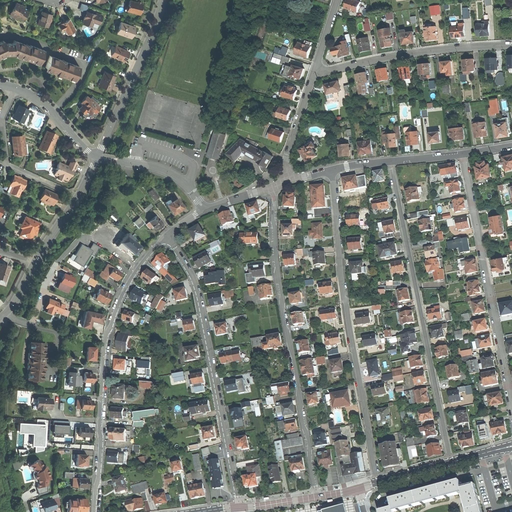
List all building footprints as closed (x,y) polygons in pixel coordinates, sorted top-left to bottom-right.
[(138,2),(130,0),(128,5),(130,6),(128,11),(139,14),(141,9),(142,3),(140,3),(138,2)] [(272,0),(264,24),(272,27),(280,1),(276,0),(272,0)] [(347,0),(347,3),(345,8),(357,12),(361,2),(354,0),(347,0)] [(20,5),(16,3),(9,14),(16,19),(18,17),(22,19),(27,11),(23,9),(24,6),(22,5),(21,4),(20,5)] [(79,10),(86,12),(86,11),(86,10),(88,5),(81,3),(79,10)] [(430,6),(432,15),(441,14),(440,5),(430,6)] [(86,11),(86,12),(84,16),(82,23),(91,27),(93,22),(94,20),(95,14),(91,13),(91,11),(86,10),(86,11)] [(46,12),(42,11),(38,24),(47,27),(51,14),(46,12)] [(63,21),(58,24),(62,31),(65,29),(67,34),(75,30),(69,19),(67,20),(64,22),(63,21)] [(483,24),(477,25),(478,36),(482,35),(482,36),(485,36),(488,36),(488,35),(490,35),(490,24),(488,24),(487,21),(483,22),(483,24)] [(135,27),(120,22),(116,33),(131,38),(133,32),(135,27)] [(452,27),(453,38),(457,37),(457,38),(459,37),(461,37),(466,37),(464,23),(461,24),(461,26),(452,27)] [(425,25),(427,41),(432,40),(438,40),(436,27),(429,27),(428,25),(425,25)] [(406,30),(401,31),(403,44),(404,44),(406,46),(408,45),(409,43),(412,43),(415,42),(414,37),(416,37),(415,35),(414,35),(413,32),(407,33),(406,30)] [(380,37),(382,48),(388,47),(392,46),(390,35),(380,37)] [(358,40),(360,52),(366,51),(371,50),(368,38),(358,40)] [(24,44),(14,40),(13,43),(12,51),(20,54),(19,56),(27,59),(32,61),(33,59),(39,62),(44,50),(30,45),(29,47),(28,47),(28,46),(27,44),(25,45),(25,46),(24,45),(24,44)] [(6,51),(12,51),(13,43),(5,43),(6,51)] [(295,54),(308,58),(310,52),(312,47),(311,46),(305,44),(299,43),(295,54)] [(110,56),(111,55),(115,46),(111,44),(106,54),(110,56)] [(350,55),(348,44),(342,45),(337,47),(339,53),(340,57),(346,56),(350,55)] [(111,55),(124,61),(126,56),(128,51),(115,46),(111,55)] [(61,59),(50,55),(45,67),(52,70),(51,72),(55,73),(55,74),(57,75),(60,76),(61,75),(67,78),(68,76),(75,78),(79,66),(66,61),(65,62),(64,62),(63,60),(61,61),(60,60),(61,59)] [(487,59),(486,59),(487,73),(492,73),(492,70),(498,70),(498,66),(500,66),(499,63),(498,63),(497,58),(495,58),(492,58),(487,59)] [(469,60),(463,60),(464,74),(468,74),(468,71),(475,70),(475,68),(476,68),(476,64),(475,64),(474,59),(469,60)] [(447,62),(442,62),(442,68),(441,68),(441,71),(443,70),(443,72),(448,72),(453,71),(452,61),(447,62)] [(420,65),(421,75),(431,74),(430,64),(425,64),(420,65)] [(290,77),(290,76),(293,67),(288,65),(285,75),(290,77)] [(305,69),(294,65),(293,67),(290,76),(292,76),(295,77),(301,79),(303,74),(305,69)] [(405,67),(400,68),(402,80),(412,78),(410,66),(405,67)] [(385,80),(389,79),(387,68),(382,69),(377,70),(379,81),(385,80)] [(114,76),(105,71),(102,76),(101,80),(102,80),(100,85),(110,90),(112,84),(111,84),(112,81),(114,76)] [(361,73),(356,75),(359,85),(366,83),(368,83),(368,80),(369,80),(369,77),(367,77),(366,72),(361,73)] [(339,81),(325,85),(327,92),(328,94),(329,100),(335,98),(334,93),(341,91),(339,81)] [(368,92),(366,83),(359,85),(361,94),(368,92)] [(283,96),(295,100),(296,95),(298,90),(294,89),(295,87),(291,86),(290,88),(286,86),(283,96)] [(86,96),(82,101),(84,103),(79,108),(81,110),(84,112),(84,113),(86,111),(90,114),(93,110),(95,112),(99,107),(96,104),(96,103),(90,98),(90,99),(86,96)] [(492,108),(493,114),(497,113),(499,113),(497,99),(490,100),(492,108)] [(29,109),(19,105),(16,110),(14,114),(13,114),(11,117),(23,122),(29,109)] [(287,107),(284,106),(284,108),(281,107),(279,113),(276,112),(275,116),(288,120),(290,115),(291,110),(287,109),(287,107)] [(504,137),(509,136),(508,129),(510,129),(508,118),(499,119),(500,124),(496,124),(498,138),(504,137)] [(473,122),(476,138),(482,137),(487,136),(485,122),(479,123),(478,122),(473,122)] [(458,140),(464,139),(463,128),(459,128),(454,129),(450,129),(451,141),(458,140)] [(284,132),(273,129),(272,134),(269,133),(268,137),(281,142),(283,137),(284,132)] [(51,134),(46,131),(38,148),(50,154),(53,148),(51,147),(56,136),(51,134)] [(407,133),(409,145),(414,145),(419,144),(418,131),(412,132),(407,132),(407,133)] [(209,156),(219,159),(226,135),(216,132),(209,156)] [(429,133),(430,143),(435,142),(441,142),(440,132),(436,132),(429,133)] [(388,134),(384,135),(385,143),(387,143),(388,148),(392,147),(398,147),(397,139),(396,134),(395,134),(388,134)] [(26,145),(24,145),(23,136),(12,137),(12,145),(14,155),(15,155),(15,157),(25,156),(25,155),(27,155),(26,145)] [(241,139),(228,154),(236,162),(242,155),(244,156),(246,154),(255,160),(255,159),(258,161),(257,162),(267,168),(270,163),(273,157),(264,151),(263,152),(256,148),(258,144),(246,138),(245,141),(241,139)] [(372,141),(359,142),(361,154),(363,154),(364,155),(366,155),(367,154),(366,154),(370,153),(373,153),(372,145),(372,141)] [(301,150),(308,162),(313,158),(317,156),(313,148),(316,146),(313,142),(301,150)] [(339,142),(341,156),(346,156),(351,155),(350,150),(352,150),(351,147),(350,147),(349,144),(343,145),(343,142),(339,142)] [(511,155),(504,157),(504,161),(502,162),(503,164),(505,164),(507,171),(511,169),(511,155)] [(65,165),(59,162),(56,170),(54,175),(58,177),(58,176),(63,179),(67,180),(69,177),(68,176),(69,176),(70,176),(72,170),(73,168),(67,166),(67,168),(65,167),(64,167),(65,165)] [(69,162),(67,166),(73,168),(72,170),(75,171),(77,164),(74,162),(69,162)] [(486,162),(479,163),(479,166),(477,167),(477,170),(478,173),(478,174),(478,175),(478,176),(478,177),(479,178),(479,179),(492,176),(491,172),(490,168),(489,164),(486,165),(486,162)] [(456,164),(440,167),(442,176),(450,175),(458,173),(459,172),(458,169),(457,168),(457,166),(456,164)] [(373,177),(374,183),(385,181),(384,176),(383,171),(374,173),(375,177),(373,177)] [(19,178),(13,176),(9,186),(12,187),(14,188),(11,194),(17,196),(20,190),(21,191),(25,181),(19,178)] [(343,179),(346,191),(351,190),(355,189),(359,188),(357,177),(357,176),(350,178),(343,179)] [(365,176),(357,177),(359,188),(367,187),(365,176)] [(459,181),(446,184),(447,188),(450,188),(451,194),(461,192),(461,188),(460,186),(461,186),(461,185),(461,183),(460,182),(459,182),(459,181)] [(314,209),(326,208),(325,197),(324,186),(312,187),(314,209)] [(417,188),(406,190),(407,195),(408,200),(407,200),(408,203),(411,202),(420,200),(419,194),(418,189),(417,188)] [(148,192),(154,200),(158,197),(152,189),(148,192)] [(57,196),(44,190),(40,200),(47,203),(53,206),(55,201),(57,196)] [(290,207),(295,207),(295,203),(296,197),(294,197),(295,194),(288,194),(288,197),(285,197),(285,202),(285,206),(290,207)] [(388,198),(373,202),(374,209),(379,208),(379,210),(390,208),(389,203),(388,198)] [(170,203),(166,205),(172,215),(178,212),(183,208),(177,199),(170,203)] [(455,209),(456,213),(464,212),(463,210),(466,209),(465,204),(464,200),(454,201),(454,205),(455,209)] [(252,205),(247,206),(250,216),(255,214),(261,212),(258,203),(252,205)] [(299,204),(295,203),(295,207),(290,207),(290,211),(298,212),(299,204)] [(224,214),(220,215),(224,226),(227,224),(230,223),(234,222),(233,220),(235,219),(234,216),(232,217),(230,211),(224,214)] [(352,216),(347,216),(347,222),(348,227),(364,225),(363,222),(361,222),(360,215),(354,216),(352,216)] [(501,215),(491,217),(493,227),(492,227),(489,227),(490,231),(491,235),(494,234),(504,232),(501,215)] [(163,224),(155,216),(145,225),(149,229),(152,227),(156,231),(160,227),(163,224)] [(40,224),(26,217),(20,228),(23,229),(20,234),(26,236),(25,238),(30,241),(33,234),(35,230),(37,231),(40,224)] [(133,222),(138,228),(144,223),(144,222),(144,221),(144,220),(143,220),(141,220),(139,217),(133,222)] [(468,218),(456,220),(457,224),(458,231),(470,229),(469,223),(468,218)] [(385,230),(385,233),(387,233),(387,234),(394,233),(393,232),(396,231),(395,226),(394,220),(383,223),(385,230)] [(423,221),(420,222),(421,227),(422,232),(432,230),(432,226),(431,223),(430,220),(428,220),(423,221)] [(314,239),(323,239),(323,231),(322,223),(313,224),(313,231),(310,232),(310,237),(314,236),(314,239)] [(293,225),(283,225),(283,231),(283,236),(293,236),(293,229),(293,225)] [(194,229),(190,231),(196,241),(205,236),(199,226),(194,229)] [(24,240),(25,238),(26,236),(20,234),(23,229),(20,228),(16,236),(24,240)] [(119,242),(126,248),(132,240),(133,239),(127,233),(119,242)] [(258,233),(241,234),(241,244),(250,244),(258,243),(258,239),(258,233)] [(349,244),(350,250),(362,249),(361,238),(349,239),(349,244)] [(460,248),(461,254),(471,252),(469,246),(468,239),(448,243),(449,250),(460,248)] [(126,248),(134,254),(137,251),(140,247),(132,240),(126,248)] [(214,252),(222,248),(217,240),(210,245),(214,252)] [(92,243),(89,249),(92,251),(90,255),(93,257),(99,247),(92,243)] [(89,249),(81,244),(74,255),(76,256),(73,261),(82,267),(90,255),(92,251),(89,249)] [(395,244),(379,247),(381,258),(388,257),(392,256),(397,255),(396,250),(395,244)] [(433,247),(425,248),(426,254),(427,258),(437,256),(436,248),(435,246),(433,247)] [(197,263),(200,269),(212,262),(209,256),(207,253),(206,252),(194,259),(197,263)] [(314,252),(310,252),(310,253),(310,254),(310,258),(315,258),(315,265),(326,264),(325,259),(325,252),(314,253),(314,252)] [(163,254),(155,261),(163,269),(165,267),(168,271),(171,268),(168,265),(171,262),(166,257),(163,254)] [(285,261),(286,266),(295,265),(296,265),(296,261),(295,255),(293,255),(292,254),(284,255),(285,261)] [(111,260),(119,265),(121,261),(114,256),(111,260)] [(503,258),(493,260),(493,263),(494,266),(494,267),(493,267),(493,270),(494,270),(495,270),(495,271),(498,270),(503,270),(505,269),(504,261),(503,258)] [(438,259),(427,262),(428,268),(429,273),(434,272),(440,270),(439,267),(440,267),(439,263),(438,259)] [(462,263),(463,263),(463,267),(466,267),(467,274),(478,272),(477,267),(476,260),(466,262),(462,263)] [(155,261),(152,264),(165,278),(166,277),(169,274),(170,273),(168,271),(165,267),(163,269),(155,261)] [(392,264),(394,273),(405,271),(404,266),(403,261),(392,264)] [(363,262),(351,263),(352,269),(352,275),(364,274),(363,262)] [(105,280),(107,275),(112,268),(107,264),(102,272),(101,271),(98,276),(105,280)] [(256,278),(266,276),(265,271),(264,265),(249,267),(250,274),(250,279),(254,279),(254,278),(256,278)] [(4,269),(1,268),(0,270),(0,283),(1,284),(1,282),(6,284),(11,272),(7,270),(4,269)] [(121,273),(112,268),(107,275),(116,281),(119,276),(121,273)] [(85,270),(83,274),(93,280),(95,276),(91,274),(85,270)] [(145,274),(142,279),(147,282),(146,283),(148,284),(149,283),(152,285),(155,280),(158,281),(160,278),(148,270),(145,274)] [(444,270),(440,270),(434,272),(436,281),(445,279),(444,270)] [(206,281),(206,285),(220,284),(220,286),(227,285),(225,271),(218,271),(218,273),(211,274),(211,276),(205,277),(206,281)] [(62,278),(60,283),(70,287),(74,278),(63,274),(62,278)] [(83,274),(81,278),(94,285),(96,281),(93,280),(83,274)] [(256,282),(256,278),(254,278),(254,279),(250,279),(250,274),(247,274),(248,283),(256,282)] [(470,292),(471,296),(478,295),(478,293),(481,293),(481,292),(482,291),(481,288),(480,288),(479,285),(478,281),(468,283),(469,287),(470,292)] [(70,287),(60,283),(58,288),(67,292),(70,287)] [(320,284),(321,295),(334,293),(333,288),(333,283),(320,284)] [(272,285),(259,287),(261,300),(272,298),(271,296),(273,296),(272,290),(272,285)] [(177,299),(177,301),(188,299),(187,294),(185,288),(175,291),(176,296),(173,297),(174,300),(177,299)] [(133,295),(131,299),(141,304),(144,299),(147,300),(149,296),(136,289),(133,295)] [(397,291),(399,302),(410,300),(409,295),(408,289),(397,291)] [(110,295),(99,290),(96,296),(94,299),(105,304),(108,299),(110,295)] [(156,297),(162,300),(165,296),(159,292),(156,296),(156,297)] [(291,299),(292,305),(302,302),(300,292),(290,294),(291,299)] [(222,294),(209,296),(210,302),(211,306),(224,304),(222,294)] [(152,307),(157,309),(162,300),(156,297),(153,303),(154,303),(152,307)] [(61,309),(63,305),(48,299),(47,303),(45,308),(47,308),(45,312),(52,315),(53,311),(60,313),(61,309)] [(473,303),(475,314),(486,312),(485,307),(484,301),(473,303)] [(511,305),(511,303),(500,305),(501,311),(502,316),(507,315),(507,316),(510,315),(511,314),(511,305)] [(429,316),(430,321),(442,318),(440,307),(437,307),(438,309),(428,311),(429,316)] [(328,320),(333,319),(337,319),(337,315),(336,310),(334,310),(330,310),(321,312),(322,320),(328,320)] [(89,329),(91,321),(92,321),(100,323),(101,320),(102,315),(85,311),(83,321),(79,320),(77,326),(89,329)] [(124,316),(123,320),(133,323),(135,314),(126,311),(124,316)] [(407,311),(400,312),(401,321),(403,321),(404,325),(414,323),(413,317),(412,312),(407,313),(407,311)] [(305,323),(303,312),(292,314),(293,315),(292,315),(291,316),(292,318),(293,319),(294,323),(294,325),(305,323)] [(358,320),(358,325),(371,323),(370,313),(357,315),(358,320)] [(184,321),(186,331),(195,329),(195,325),(194,321),(189,322),(189,320),(184,321)] [(474,322),(477,332),(488,330),(488,329),(489,328),(489,326),(488,325),(487,325),(487,323),(486,320),(474,322)] [(216,333),(217,336),(228,334),(227,328),(228,328),(227,323),(216,325),(217,330),(216,330),(216,333)] [(446,325),(431,328),(433,333),(434,338),(437,337),(437,339),(445,338),(443,329),(447,328),(446,325)] [(455,332),(456,339),(464,338),(462,331),(455,332)] [(336,333),(329,334),(331,345),(337,344),(341,343),(340,339),(340,334),(336,335),(336,333)] [(402,339),(403,345),(410,344),(414,343),(417,342),(416,337),(415,333),(401,336),(402,339)] [(270,343),(271,349),(275,348),(275,349),(279,349),(278,347),(283,346),(282,341),(281,334),(268,336),(270,343)] [(118,342),(117,350),(126,352),(129,336),(121,335),(120,335),(118,342)] [(364,342),(365,347),(378,345),(376,335),(363,337),(364,342)] [(477,342),(478,349),(493,346),(492,341),(491,335),(479,337),(480,341),(477,342)] [(264,344),(263,337),(251,339),(252,347),(264,345),(264,344)] [(299,348),(300,353),(310,351),(309,345),(308,340),(301,342),(298,342),(299,348)] [(35,343),(30,342),(30,344),(28,344),(28,349),(30,349),(29,353),(28,353),(27,359),(28,359),(28,361),(28,363),(27,363),(27,369),(28,369),(28,373),(26,373),(26,378),(27,378),(27,380),(32,380),(32,381),(36,382),(36,380),(41,381),(42,370),(44,370),(44,365),(43,365),(43,360),(44,360),(45,354),(43,354),(44,344),(39,343),(39,342),(35,342),(35,343)] [(412,352),(410,346),(410,344),(403,345),(402,346),(403,354),(412,352)] [(184,357),(185,362),(196,360),(196,358),(200,357),(200,352),(198,346),(185,349),(187,356),(184,357)] [(447,346),(436,348),(437,353),(436,353),(436,354),(436,355),(436,356),(437,356),(438,359),(443,358),(443,360),(450,359),(447,346)] [(95,348),(87,347),(86,360),(94,360),(94,354),(95,348)] [(240,351),(232,352),(234,362),(234,363),(242,361),(240,351)] [(221,359),(222,364),(234,362),(232,352),(225,353),(220,354),(221,359)] [(421,356),(410,358),(412,368),(416,368),(417,369),(420,368),(420,367),(423,366),(422,360),(421,356)] [(480,365),(481,369),(495,367),(494,363),(494,361),(494,360),(495,359),(495,357),(494,356),(493,356),(485,357),(485,359),(482,359),(483,364),(480,365)] [(316,358),(317,358),(318,365),(325,364),(324,357),(316,358)] [(61,366),(69,366),(69,359),(62,358),(61,366)] [(312,359),(301,361),(302,366),(301,366),(301,369),(302,371),(303,371),(304,376),(308,375),(315,374),(312,359)] [(126,361),(116,360),(115,365),(115,370),(126,371),(126,365),(126,361)] [(342,360),(331,362),(333,373),(342,371),(344,371),(343,366),(342,360)] [(369,369),(370,377),(380,375),(377,360),(368,362),(369,369)] [(467,362),(470,374),(479,373),(477,362),(475,360),(472,361),(467,362)] [(147,376),(147,369),(150,369),(151,362),(142,362),(138,362),(137,375),(147,376)] [(458,366),(447,368),(448,373),(450,379),(460,377),(460,376),(459,375),(458,366)] [(75,373),(69,372),(68,385),(82,386),(82,376),(78,376),(78,374),(75,373)] [(89,373),(84,372),(84,373),(83,382),(93,382),(93,378),(93,374),(89,374),(89,373)] [(414,374),(416,385),(417,384),(417,386),(424,385),(424,383),(427,382),(426,377),(425,372),(414,374)] [(496,372),(483,374),(484,382),(481,382),(482,385),(485,385),(485,387),(499,384),(498,379),(497,377),(498,377),(498,376),(498,374),(497,373),(496,372)] [(193,380),(194,386),(195,386),(203,384),(206,384),(205,379),(204,374),(192,376),(193,380)] [(244,379),(237,380),(239,390),(239,394),(246,392),(244,379)] [(227,387),(227,392),(239,390),(237,380),(226,382),(227,387)] [(288,395),(287,393),(291,392),(290,387),(289,382),(271,385),(272,388),(279,387),(280,394),(281,394),(281,396),(288,395)] [(385,384),(372,386),(373,391),(374,396),(387,394),(385,384)] [(114,392),(113,399),(124,399),(125,392),(132,392),(133,387),(125,386),(114,385),(114,392)] [(413,404),(419,403),(416,392),(416,389),(410,391),(412,399),(409,400),(410,404),(413,403),(413,404)] [(20,391),(21,403),(26,402),(26,401),(29,401),(28,390),(20,391)] [(419,403),(419,404),(429,402),(428,396),(427,390),(416,392),(419,403)] [(349,391),(331,394),(333,405),(345,403),(345,406),(351,405),(350,398),(349,391)] [(461,398),(460,393),(459,391),(449,393),(450,398),(451,403),(461,401),(461,398)] [(309,402),(309,405),(319,403),(318,398),(321,398),(320,393),(316,393),(308,395),(308,396),(307,396),(307,399),(308,399),(309,402)] [(501,393),(484,397),(485,404),(490,403),(491,407),(494,406),(498,405),(503,404),(503,403),(504,403),(503,399),(502,399),(502,398),(501,393)] [(266,398),(268,405),(275,404),(274,397),(266,398)] [(37,398),(36,410),(43,410),(43,408),(50,409),(50,404),(50,399),(37,398)] [(81,409),(92,410),(92,405),(92,400),(81,400),(81,409)] [(191,404),(193,415),(203,413),(207,412),(211,411),(210,406),(209,401),(191,404)] [(242,403),(243,408),(247,407),(248,410),(252,410),(250,402),(242,403)] [(284,411),(283,406),(287,405),(287,402),(277,403),(278,412),(284,411)] [(285,416),(286,421),(293,419),(292,415),(295,414),(294,409),(293,404),(287,405),(283,406),(284,411),(285,416)] [(112,413),(111,418),(123,419),(123,416),(124,412),(124,409),(112,408),(112,413)] [(233,418),(234,422),(234,421),(241,420),(244,420),(243,415),(245,415),(245,412),(242,412),(242,408),(232,410),(232,411),(231,411),(232,416),(233,418)] [(419,411),(422,422),(434,419),(433,413),(432,408),(419,411)] [(389,409),(377,411),(378,419),(380,426),(392,424),(389,409)] [(459,424),(465,423),(469,422),(467,411),(457,413),(458,419),(459,424)] [(286,421),(278,422),(279,428),(287,426),(287,429),(287,431),(291,430),(295,429),(298,429),(297,424),(296,419),(293,419),(286,421)] [(69,422),(53,421),(53,425),(55,425),(54,433),(54,437),(63,437),(63,434),(69,434),(69,426),(69,425),(69,422)] [(491,423),(493,436),(501,435),(507,434),(504,422),(495,424),(494,421),(491,422),(491,423)] [(36,424),(18,423),(17,433),(32,434),(31,446),(35,446),(43,447),(44,447),(45,426),(44,426),(44,424),(36,424)] [(489,436),(487,425),(478,427),(480,439),(485,438),(485,437),(486,437),(489,436)] [(435,426),(420,429),(421,433),(426,432),(427,438),(430,437),(434,436),(437,436),(437,435),(438,434),(438,431),(436,431),(436,428),(435,426)] [(90,428),(79,427),(79,436),(84,437),(84,439),(88,439),(88,437),(89,437),(90,433),(90,428)] [(214,427),(203,429),(204,430),(204,435),(205,440),(216,438),(215,432),(214,427)] [(111,435),(111,440),(126,442),(126,434),(130,435),(130,431),(127,431),(127,430),(112,429),(111,435)] [(336,444),(343,442),(341,432),(331,434),(333,444),(336,444)] [(398,433),(400,443),(406,442),(406,438),(404,432),(398,433)] [(326,433),(314,435),(315,439),(316,442),(315,442),(315,443),(315,445),(316,446),(317,447),(328,445),(327,441),(327,438),(326,433)] [(463,442),(464,447),(470,446),(475,445),(473,435),(463,437),(461,437),(460,437),(461,443),(463,442)] [(240,438),(237,439),(238,444),(237,444),(237,446),(237,448),(238,448),(241,448),(242,450),(249,448),(248,441),(247,438),(247,437),(246,437),(240,438)] [(288,440),(281,441),(283,448),(303,444),(302,437),(299,437),(288,440)] [(413,437),(406,438),(406,442),(407,447),(414,446),(413,437)] [(279,462),(285,460),(285,457),(283,448),(281,441),(275,442),(277,455),(279,462)] [(348,442),(343,442),(336,444),(338,457),(339,457),(340,458),(343,457),(345,465),(352,463),(350,455),(348,442)] [(396,443),(381,446),(383,457),(385,469),(400,466),(399,458),(398,451),(396,443)] [(430,446),(428,447),(430,457),(430,456),(431,458),(441,456),(440,454),(441,454),(440,450),(442,450),(442,448),(440,448),(439,447),(439,445),(433,446),(433,444),(430,445),(430,446)] [(210,448),(203,450),(204,457),(212,455),(210,448)] [(319,456),(321,467),(327,466),(333,465),(331,450),(328,451),(328,454),(319,456)] [(119,453),(109,452),(109,457),(108,462),(124,463),(125,455),(119,454),(119,453)] [(342,465),(344,476),(355,474),(366,472),(362,453),(350,455),(352,463),(345,465),(342,465)] [(87,455),(74,454),(73,458),(76,458),(76,464),(86,465),(86,460),(87,455)] [(196,471),(202,470),(199,455),(193,456),(196,471)] [(302,455),(292,457),(293,460),(290,460),(292,472),(295,471),(295,473),(298,472),(300,472),(300,470),(305,469),(303,458),(302,455)] [(13,470),(18,469),(23,463),(23,459),(11,461),(13,470)] [(37,459),(30,465),(33,470),(33,471),(33,472),(32,474),(32,475),(32,476),(33,477),(33,478),(33,479),(34,480),(35,481),(35,482),(36,482),(37,483),(37,487),(36,487),(38,495),(47,492),(47,479),(50,479),(46,466),(43,467),(37,459)] [(214,489),(224,487),(223,482),(219,460),(209,462),(214,489)] [(172,464),(175,474),(178,474),(180,473),(180,471),(183,471),(181,462),(172,464)] [(279,465),(270,467),(273,483),(278,482),(282,481),(279,465)] [(248,468),(249,476),(256,475),(257,477),(261,476),(259,466),(248,468)] [(165,477),(166,483),(175,481),(174,475),(165,477)] [(249,476),(244,477),(246,487),(250,486),(250,487),(255,487),(258,486),(258,482),(257,477),(256,475),(249,476)] [(123,476),(113,479),(116,486),(118,492),(127,489),(123,476)] [(88,479),(78,478),(78,487),(87,488),(87,483),(88,479)] [(449,484),(439,486),(443,498),(450,496),(454,495),(462,493),(461,489),(460,484),(459,481),(449,484)] [(132,486),(134,495),(145,491),(145,490),(143,483),(132,486)] [(203,484),(189,487),(192,499),(199,498),(206,496),(203,484)] [(390,500),(392,508),(393,511),(402,509),(406,508),(426,503),(430,501),(443,498),(439,486),(426,490),(406,495),(390,500)] [(467,488),(461,489),(462,493),(463,496),(465,501),(467,510),(479,506),(476,496),(473,486),(467,488)] [(154,496),(156,506),(160,505),(162,504),(167,502),(165,493),(154,496)] [(43,508),(44,511),(55,508),(55,506),(52,499),(41,502),(43,508)] [(76,499),(76,500),(74,511),(85,511),(86,507),(86,499),(76,499)] [(123,503),(125,510),(128,510),(129,511),(135,510),(135,511),(139,510),(144,509),(141,499),(133,501),(132,500),(126,501),(126,502),(123,503)] [(67,511),(74,511),(76,500),(68,500),(67,511)]
